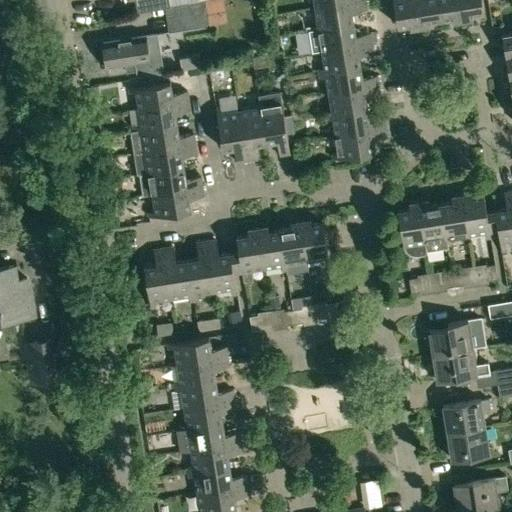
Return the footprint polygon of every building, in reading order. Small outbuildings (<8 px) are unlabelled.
[(166,0),(114,0),(115,3),(132,0),(134,0),(137,13),(167,6),(166,0)] [(211,25),(205,0),(198,0),(166,7),(169,31),(211,25)] [(205,0),(208,13),(225,10),(223,0),(205,0)] [(311,25),(312,30),(353,23),(352,12),(367,10),(365,0),(359,0),(315,7),(317,24),(311,25)] [(393,0),(397,25),(413,23),(414,28),(420,27),(415,0),(393,0)] [(415,0),(420,27),(425,26),(424,21),(441,19),(437,0),(415,0)] [(437,0),(441,19),(456,16),(457,21),(462,20),(459,0),(437,0)] [(484,12),(481,0),(459,0),(462,20),(468,19),(467,14),(484,12)] [(355,35),(353,23),(312,30),(309,30),(311,51),(321,50),(372,42),(371,32),(355,35)] [(511,32),(502,35),(505,55),(511,54),(511,32)] [(134,38),(102,43),(106,67),(125,64),(135,62),(136,69),(137,75),(163,72),(157,34),(145,36),(134,38)] [(318,68),(319,72),(360,66),(359,55),(374,52),(372,42),(321,50),(324,67),(318,68)] [(326,76),(329,93),(379,85),(377,75),(362,77),(360,66),(319,72),(320,77),(326,76)] [(137,91),(140,108),(188,100),(187,90),(172,93),(170,81),(129,88),(129,92),(137,91)] [(325,111),(325,115),(368,108),(366,98),(381,96),(379,85),(329,93),(331,110),(325,111)] [(290,153),(282,103),(280,91),(258,94),(266,142),(278,140),(280,155),(290,153)] [(255,144),(266,142),(258,94),(253,95),(255,107),(239,110),(248,160),(257,159),(255,144)] [(135,126),(136,130),(177,123),(175,112),(190,110),(188,100),(140,108),(142,125),(135,126)] [(238,162),(248,160),(239,110),(222,113),(221,106),(216,107),(224,149),(236,147),(238,162)] [(333,118),(335,135),(386,127),(384,117),(369,119),(368,108),(325,115),(326,119),(333,118)] [(133,131),(136,152),(195,142),(194,133),(179,135),(177,123),(136,130),(136,131),(133,131)] [(3,127),(4,143),(27,139),(25,124),(3,127)] [(387,138),(386,127),(335,135),(338,153),(332,154),(333,158),(374,152),(372,140),(387,138)] [(136,152),(139,173),(184,166),(183,156),(197,154),(195,142),(136,152)] [(186,178),(184,166),(139,173),(142,194),(153,193),(203,185),(201,176),(186,178)] [(205,196),(203,185),(153,193),(156,211),(149,212),(150,216),(191,210),(189,198),(205,196)] [(506,243),(511,242),(511,191),(504,193),(507,208),(491,211),(494,231),(499,230),(502,250),(507,249),(506,243)] [(484,196),(472,197),(471,193),(462,194),(468,234),(485,231),(486,238),(490,237),(490,231),(494,231),(491,211),(486,211),(484,196)] [(450,237),(468,234),(462,194),(451,196),(452,201),(441,203),(448,243),(451,243),(450,237)] [(448,247),(447,244),(448,243),(441,203),(430,204),(429,199),(419,201),(427,250),(448,247)] [(426,250),(427,250),(419,201),(409,202),(410,208),(398,210),(404,250),(408,252),(411,254),(414,255),(417,255),(423,254),(427,253),(426,250)] [(307,261),(320,259),(321,268),(330,266),(323,221),(310,223),(309,218),(300,219),(307,261)] [(286,270),(291,269),(308,267),(307,261),(300,219),(291,221),(292,227),(280,228),(286,270)] [(282,270),(286,270),(280,228),(269,230),(268,225),(257,226),(264,267),(282,265),(282,270)] [(252,269),(264,267),(257,226),(247,228),(248,234),(237,235),(239,250),(235,251),(238,271),(243,270),(244,280),(253,279),(252,269)] [(216,239),(206,240),(214,290),(231,288),(232,294),(237,293),(234,272),(238,271),(235,251),(219,254),(216,239)] [(198,257),(187,259),(194,300),(198,299),(197,293),(214,290),(206,240),(196,242),(198,257)] [(174,245),(164,247),(172,298),(189,295),(190,301),(194,300),(187,259),(177,261),(174,245)] [(154,300),(172,298),(164,247),(154,249),(156,264),(144,266),(151,307),(155,307),(154,300)] [(436,255),(440,263),(457,255),(453,247),(436,255)] [(0,314),(20,312),(21,319),(33,317),(27,277),(15,279),(13,265),(0,266),(0,314)] [(497,279),(495,265),(486,266),(489,280),(497,279)] [(463,284),(461,271),(452,272),(454,286),(463,284)] [(454,286),(452,272),(443,273),(446,287),(454,286)] [(420,291),(418,278),(409,279),(411,293),(420,291)] [(269,295),(271,307),(281,306),(279,294),(269,295)] [(511,314),(511,300),(488,305),(490,318),(511,314)] [(327,304),(328,318),(337,316),(335,302),(327,304)] [(301,308),(293,309),(295,323),(303,321),(301,308)] [(295,323),(293,309),(284,310),(287,325),(295,323)] [(261,328),(257,315),(250,316),(252,329),(261,328)] [(429,332),(433,353),(473,347),(470,331),(483,329),(481,317),(447,323),(448,329),(429,332)] [(175,348),(178,364),(228,356),(227,345),(212,348),(210,336),(167,343),(168,349),(175,348)] [(66,377),(59,337),(24,343),(30,383),(66,377)] [(488,362),(475,364),(473,347),(433,353),(437,381),(490,373),(488,362)] [(174,383),(174,386),(217,380),(215,368),(230,366),(228,356),(178,364),(181,381),(174,383)] [(511,367),(496,370),(498,383),(511,380),(511,367)] [(137,378),(139,390),(153,388),(150,377),(137,378)] [(182,389),(185,407),(235,399),(233,388),(218,390),(217,380),(174,386),(175,390),(182,389)] [(511,394),(511,380),(498,383),(497,383),(499,396),(511,394)] [(443,415),(446,431),(485,425),(483,413),(491,411),(489,399),(481,400),(481,398),(444,404),(446,415),(443,415)] [(180,425),(181,429),(224,422),(222,411),(236,408),(235,399),(185,407),(187,423),(180,425)] [(225,433),(224,422),(181,429),(177,430),(181,451),(192,450),(242,441),(240,431),(225,433)] [(446,431),(448,448),(451,448),(452,459),(490,452),(485,425),(446,431)] [(187,468),(188,472),(230,465),(229,454),(243,451),(242,441),(192,450),(194,467),(187,468)] [(195,475),(198,492),(249,484),(247,473),(232,475),(230,465),(188,472),(189,476),(195,475)] [(509,490),(506,475),(454,483),(458,511),(498,505),(496,492),(509,490)] [(250,494),(249,484),(198,492),(201,510),(195,511),(194,511),(215,511),(237,509),(235,496),(250,494)]
